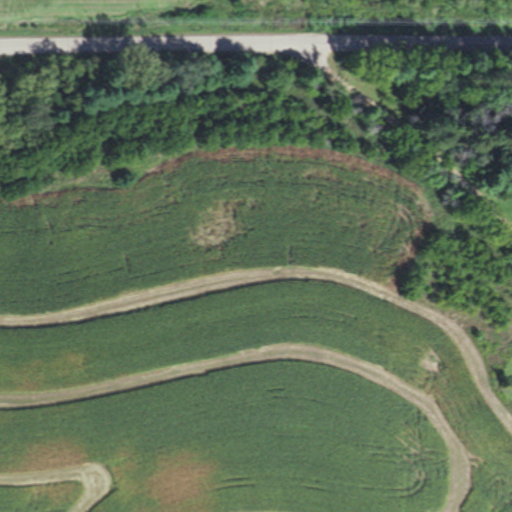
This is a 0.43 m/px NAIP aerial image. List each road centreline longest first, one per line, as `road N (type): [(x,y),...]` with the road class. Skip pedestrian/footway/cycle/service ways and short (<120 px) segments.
road 1 (residential): [(0,47),(511,44)]
road 2 (residential): [(268,45),(397,80),(511,206)]
